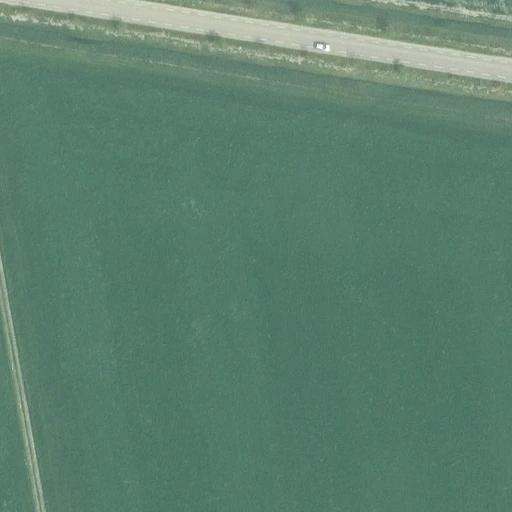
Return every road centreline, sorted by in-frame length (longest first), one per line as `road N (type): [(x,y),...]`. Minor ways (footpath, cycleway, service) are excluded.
road 1 (tertiary): [(511,73),(30,0)]
road 2 (unclassified): [(42,511),(0,263)]
